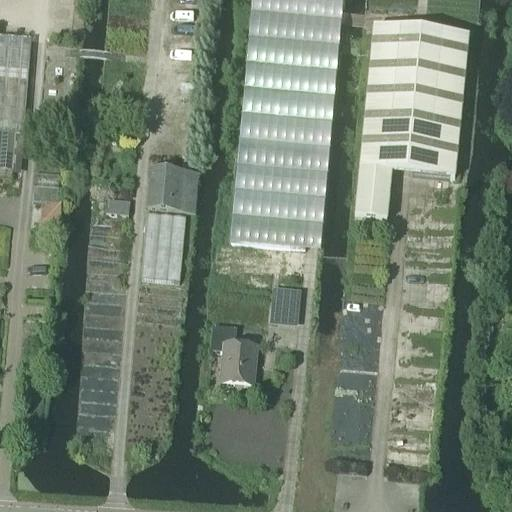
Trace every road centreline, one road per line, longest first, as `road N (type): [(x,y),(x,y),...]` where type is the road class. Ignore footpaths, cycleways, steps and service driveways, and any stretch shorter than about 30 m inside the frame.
road 1 (unknown): [(371,511),(405,204)]
road 2 (unknown): [(287,511),(311,260)]
